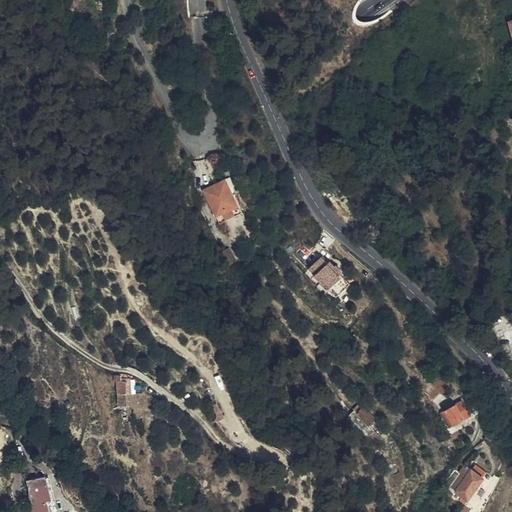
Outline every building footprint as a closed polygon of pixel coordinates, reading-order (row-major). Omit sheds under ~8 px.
[(501,44),(501,54),(509,53),(509,43),(501,44)] [(193,79),(192,69),(182,69),(183,80),(193,79)] [(220,210),(219,206),(208,209),(215,238),(239,232),(236,220),(233,207),(232,203),(223,205),(224,209),(220,210)] [(239,232),(215,238),(216,246),(241,240),(239,232)] [(229,265),(237,260),(229,249),(222,253),(229,265)] [(332,269),(333,268),(329,263),(327,265),(320,258),(307,270),(334,299),(349,285),(338,274),(338,275),(332,269)] [(218,264),(211,266),(215,281),(222,279),(218,264)] [(120,381),(120,375),(115,374),(116,393),(126,394),(126,381),(120,381)] [(127,406),(126,394),(116,393),(117,405),(127,406)] [(454,407),(446,411),(441,414),(449,429),(471,417),(463,402),(454,407)] [(357,408),(356,410),(370,425),(376,419),(365,408),(361,411),(357,408)] [(487,434),(484,439),(492,443),(494,438),(493,438),(487,434)] [(470,500),(488,474),(476,465),(472,471),(465,466),(460,472),(454,468),(444,483),(453,489),(450,493),(459,500),(463,495),(470,500)] [(51,499),(46,477),(44,477),(44,475),(26,480),(31,501),(29,501),(31,511),(49,511),(47,500),(51,499)]
